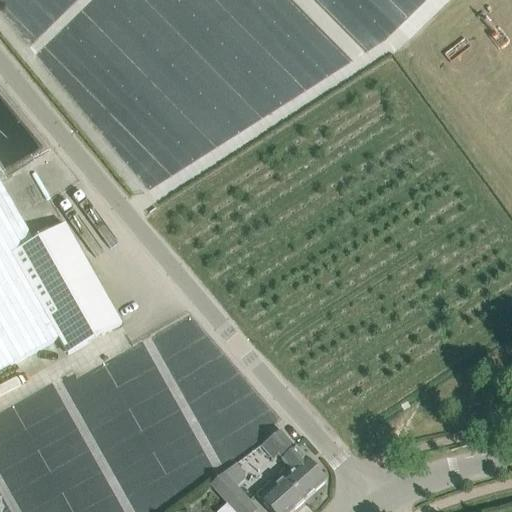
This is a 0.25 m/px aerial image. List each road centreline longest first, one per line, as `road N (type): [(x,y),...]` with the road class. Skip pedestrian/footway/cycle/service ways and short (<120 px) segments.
road 1 (unclassified): [(379,498),(334,457),(0,59)]
road 2 (tertiary): [(511,459),(379,498)]
